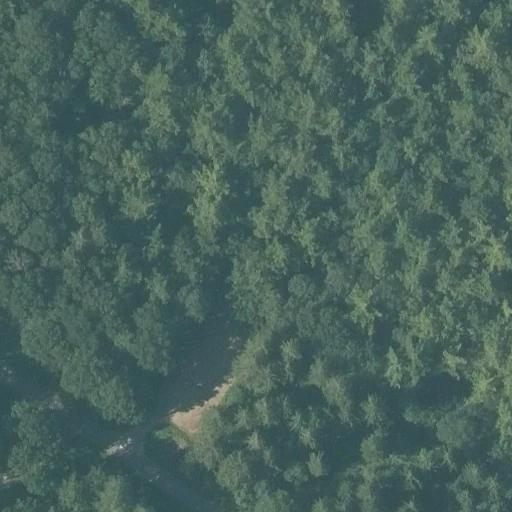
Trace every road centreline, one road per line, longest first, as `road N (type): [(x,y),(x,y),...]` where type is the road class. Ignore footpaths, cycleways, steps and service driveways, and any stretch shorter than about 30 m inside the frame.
road 1 (track): [(53,0),(148,53),(166,76),(198,281),(511,498)]
road 2 (track): [(59,443),(113,387),(145,297),(234,176),(318,0)]
road 3 (unclassified): [(206,511),(0,372)]
